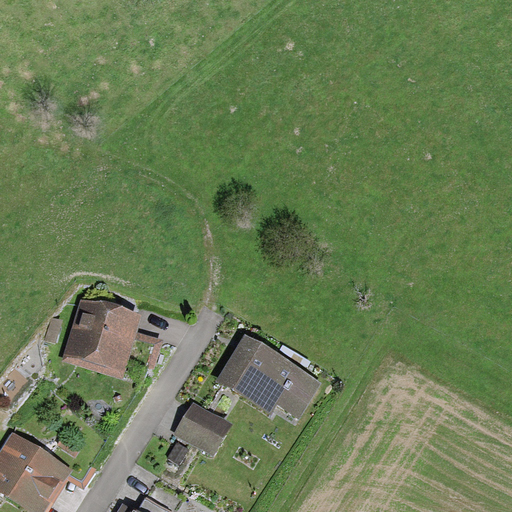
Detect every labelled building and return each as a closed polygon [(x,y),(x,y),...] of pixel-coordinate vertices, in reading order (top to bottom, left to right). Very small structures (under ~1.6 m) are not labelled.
[(141,315),(81,298),(63,362),(123,379),(141,315)] [(322,383),(245,335),(216,381),(272,416),(278,406),(299,419),(322,383)] [(232,423),(193,402),(174,435),(214,457),(232,423)] [(47,511),(74,470),(12,433),(0,452),(0,492),(31,511),(47,511)] [(189,450),(177,443),(167,458),(179,466),(189,450)] [(168,511),(146,497),(139,509),(144,511),(168,511)]
